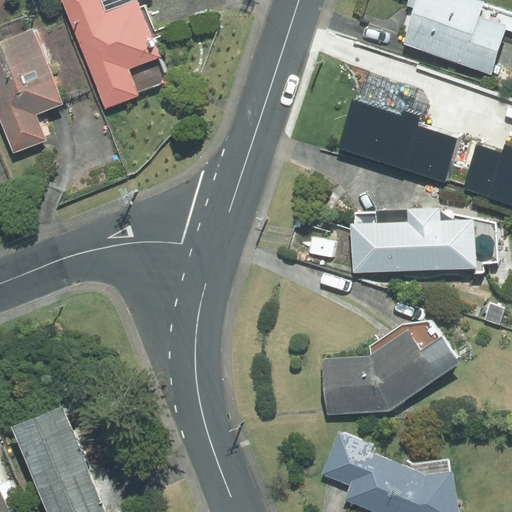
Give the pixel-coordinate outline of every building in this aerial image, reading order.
[(63,0),(106,106),(139,93),(129,67),(161,54),(139,0),(119,0),(106,5),(103,0),(63,0)] [(405,41),(493,71),(510,23),(481,13),(485,0),(410,0),(410,2),(418,5),(405,41)] [(0,33),(0,120),(12,149),(45,136),(34,110),(61,99),(30,21),(0,33)] [(456,100),(424,79),(410,100),(428,112),(402,150),(472,196),(510,139),(474,116),(466,128),(447,115),(456,100)] [(353,270),(475,264),(473,214),(440,215),(440,202),(376,205),(376,218),(351,219),(353,270)] [(420,345),(406,325),(368,352),(323,355),(327,412),(388,408),(460,357),(441,330),(420,345)] [(48,511),(108,511),(60,397),(10,420),(48,511)] [(425,471),(370,448),(373,441),(340,427),(322,472),(350,483),(344,497),(380,511),(460,511),(454,466),(425,471)] [(0,511),(14,511),(0,476),(0,511)]
